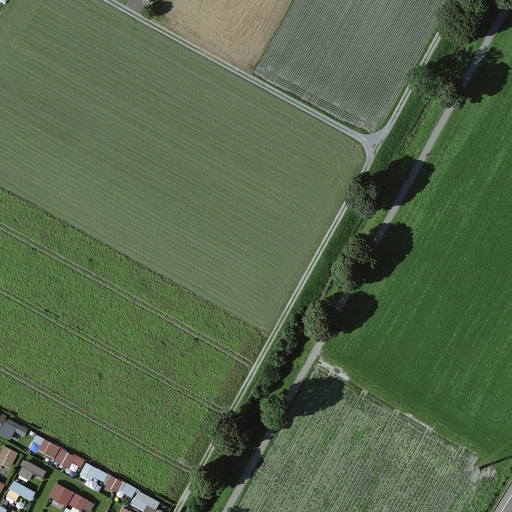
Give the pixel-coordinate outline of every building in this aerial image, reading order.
[(331,277),(326,296),(342,300),(346,281),(331,277)] [(12,434),(16,426),(26,431),(30,423),(8,413),(0,428),(12,434)] [(81,465),(86,451),(36,432),(30,446),(81,465)] [(0,459),(12,465),(20,448),(5,441),(0,451),(0,459)] [(20,470),(31,475),(34,468),(45,472),(49,464),(26,455),(20,470)] [(87,458),(81,468),(133,493),(138,483),(87,458)] [(21,490),(32,496),(37,487),(16,475),(7,490),(17,496),(21,490)] [(57,477),(51,490),(91,510),(97,498),(57,477)] [(155,510),(162,496),(139,485),(132,499),(155,510)]
